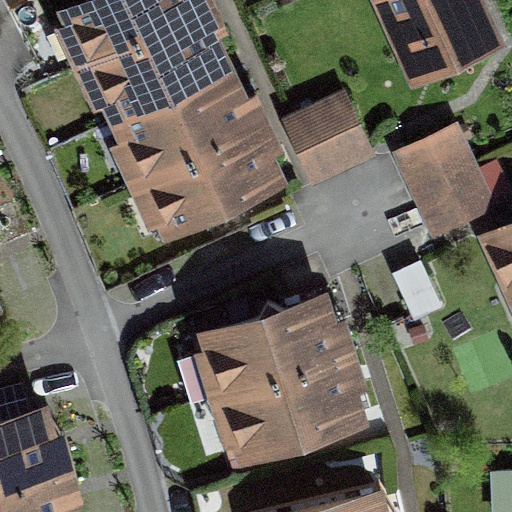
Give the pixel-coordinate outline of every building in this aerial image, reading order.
[(198,6),(195,0),(79,0),(68,5),(88,53),(198,6)] [(511,55),(489,0),(375,0),(415,95),(511,55)] [(88,53),(110,104),(220,58),(198,6),(88,53)] [(136,175),(254,127),(233,75),(114,123),(136,175)] [(347,94),(316,106),(340,164),(371,152),(347,94)] [(313,176),(340,164),(316,106),(289,118),(313,176)] [(398,150),(410,177),(468,150),(456,124),(398,150)] [(275,176),(254,127),(136,175),(156,225),(275,176)] [(410,177),(421,201),(479,174),(468,150),(410,177)] [(493,204),(479,174),(421,201),(435,231),(493,204)] [(511,236),(479,251),(511,323),(511,236)] [(202,333),(220,390),(342,351),(324,294),(202,333)] [(361,412),(342,351),(220,390),(240,451),(361,412)] [(0,421),(0,481),(61,466),(46,409),(0,421)] [(0,511),(73,511),(61,466),(0,481),(0,511)] [(287,511),(387,511),(382,490),(287,511)]
